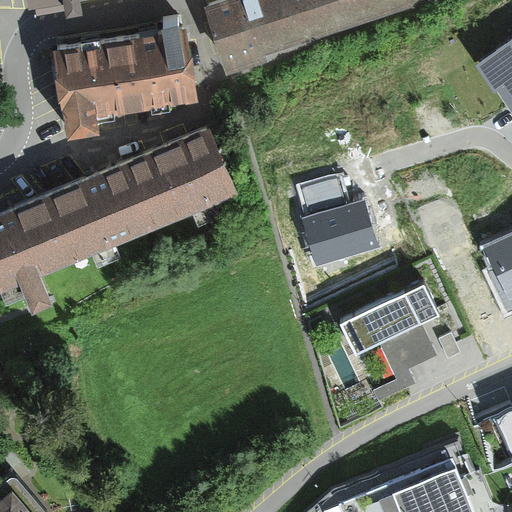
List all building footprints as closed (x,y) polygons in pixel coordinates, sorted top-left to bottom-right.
[(228,0),(206,7),(227,73),(269,60),(267,54),(432,0),(431,0),(228,0)] [(88,108),(185,93),(176,32),(54,50),(66,129),(90,125),(88,108)] [(511,37),(475,63),(495,93),(498,91),(511,111),(511,37)] [(222,190),(196,128),(0,209),(0,283),(20,275),(32,304),(43,299),(31,270),(222,190)] [(366,200),(302,217),(315,264),(379,247),(366,200)] [(511,232),(482,247),(491,266),(485,269),(508,316),(511,313),(511,232)] [(433,355),(403,289),(336,320),(353,354),(378,342),(395,378),(370,389),(375,399),(412,382),(405,368),(433,355)] [(511,407),(488,419),(507,460),(511,457),(511,407)] [(473,511),(452,455),(338,501),(341,511),(473,511)] [(0,511),(21,511),(0,486),(0,485),(12,475),(8,470),(0,475),(0,511)]
